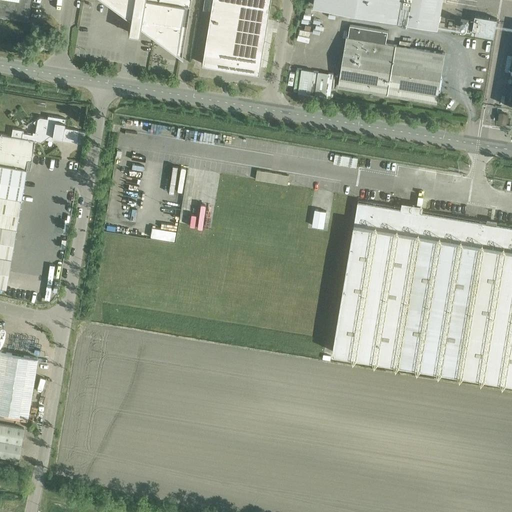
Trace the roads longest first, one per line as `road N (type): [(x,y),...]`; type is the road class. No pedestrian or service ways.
road 1 (unknown): [(472,192),(142,130)]
road 2 (unclassified): [(62,321),(106,82)]
road 3 (tertiary): [(511,149),(274,112)]
road 4 (unclassified): [(29,511),(62,321)]
road 5 (tertiary): [(274,112),(106,82)]
